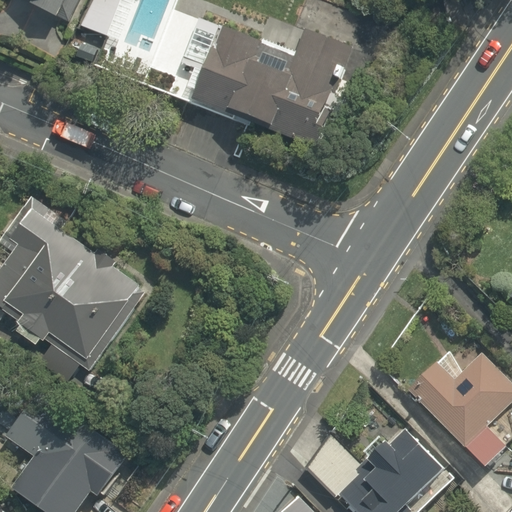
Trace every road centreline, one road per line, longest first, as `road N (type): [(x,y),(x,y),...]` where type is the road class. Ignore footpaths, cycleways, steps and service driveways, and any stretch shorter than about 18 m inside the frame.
road 1 (residential): [(382,247),(0,108)]
road 2 (secondary): [(203,511),(382,247)]
road 3 (secondary): [(382,247),(505,58)]
